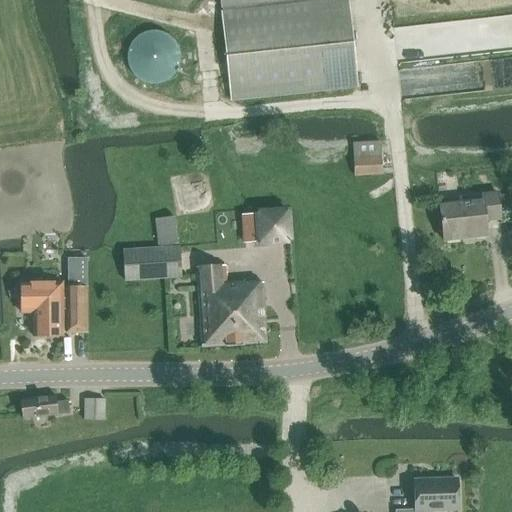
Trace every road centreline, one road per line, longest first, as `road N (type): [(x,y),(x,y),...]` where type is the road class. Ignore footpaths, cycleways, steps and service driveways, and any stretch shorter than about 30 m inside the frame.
road 1 (track): [(419,344),(389,98),(207,115),(141,97),(106,70),(93,2)]
road 2 (unclassified): [(0,378),(290,371),(419,344),(511,313)]
road 3 (track): [(207,115),(200,24),(93,0)]
